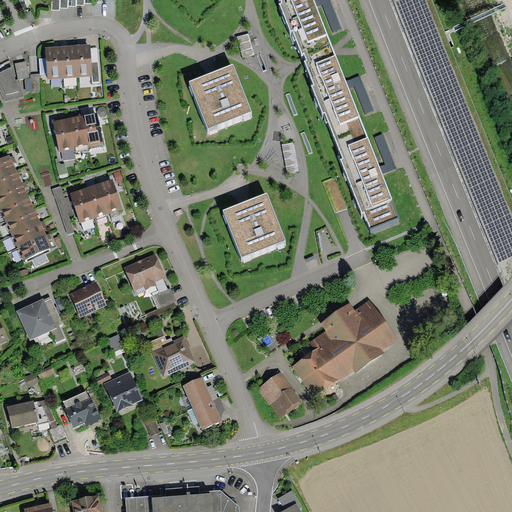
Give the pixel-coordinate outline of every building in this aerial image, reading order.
[(60,0),(51,0),(51,10),(60,10),(60,8),(60,0)] [(60,0),(60,8),(68,8),(68,6),(68,0),(60,0)] [(280,0),(281,2),(280,3),(291,31),(293,30),(302,54),(304,53),(307,60),(305,61),(314,85),(312,86),(323,113),(325,112),(343,158),(341,159),(362,212),(364,211),(371,228),(399,217),(314,0),(280,0)] [(254,54),(248,34),(237,37),(243,57),(254,54)] [(75,45),(77,78),(92,76),(93,76),(92,62),(91,49),(91,44),(75,45)] [(77,78),(75,45),(60,46),(63,79),(77,78)] [(48,80),(63,79),(60,46),(45,48),(46,58),(47,73),(48,80)] [(39,58),(40,73),(47,73),(46,58),(39,58)] [(30,77),(26,61),(15,63),(18,80),(19,79),(30,77)] [(93,76),(92,76),(93,83),(100,82),(98,62),(92,62),(93,76)] [(252,111),(234,65),(190,82),(208,128),(252,111)] [(19,79),(18,80),(16,80),(12,66),(0,71),(0,90),(6,102),(24,97),(19,79)] [(40,74),(30,75),(31,78),(32,91),(32,92),(40,92),(40,74)] [(80,116),(85,145),(88,145),(88,146),(103,143),(100,126),(97,126),(94,113),(80,116)] [(85,145),(80,116),(67,118),(72,150),(75,150),(75,147),(85,145)] [(59,153),(72,150),(67,118),(54,121),(59,153)] [(11,135),(5,139),(9,146),(15,143),(11,135)] [(299,171),(293,143),(282,145),(288,173),(299,171)] [(0,176),(15,169),(9,155),(0,159),(0,176)] [(0,176),(0,191),(21,182),(15,169),(0,176)] [(123,181),(119,171),(114,173),(117,183),(123,181)] [(348,209),(336,177),(323,182),(335,214),(348,209)] [(98,184),(108,214),(110,213),(119,210),(123,209),(112,179),(98,184)] [(0,207),(27,195),(21,182),(0,191),(0,207)] [(108,214),(98,184),(83,189),(94,219),(108,214)] [(61,186),(52,189),(68,234),(74,232),(69,217),(74,215),(73,211),(68,197),(65,198),(61,186)] [(92,219),(94,219),(83,189),(70,193),(80,223),(81,223),(92,219)] [(285,239),(267,193),(223,210),(242,256),(285,239)] [(0,207),(0,209),(5,221),(34,208),(27,195),(0,207)] [(11,233),(40,220),(34,208),(5,221),(11,233)] [(121,219),(119,210),(110,213),(113,221),(121,219)] [(95,228),(92,219),(81,223),(84,231),(95,228)] [(17,246),(46,233),(40,220),(11,233),(17,246)] [(46,233),(17,246),(23,261),(52,247),(46,233)] [(63,245),(59,236),(55,238),(59,247),(63,245)] [(155,282),(166,277),(155,254),(124,268),(134,291),(144,287),(145,290),(157,285),(155,282)] [(70,294),(80,317),(107,305),(96,282),(70,294)] [(176,301),(170,288),(154,296),(159,308),(176,301)] [(65,308),(60,297),(55,299),(61,310),(65,308)] [(43,299),(16,311),(30,340),(51,331),(56,328),(55,327),(44,302),(43,299)] [(51,299),(44,302),(55,327),(59,325),(62,324),(51,299)] [(350,302),(322,323),(327,330),(310,343),(315,350),(293,366),(316,397),(339,380),(340,382),(355,371),(356,373),(384,352),(383,350),(398,339),(370,300),(356,310),(350,302)] [(65,339),(59,325),(55,327),(56,328),(51,331),(56,343),(65,339)] [(165,335),(161,328),(156,330),(159,338),(165,335)] [(118,335),(107,340),(113,353),(124,348),(118,335)] [(159,338),(148,342),(152,351),(162,347),(162,346),(173,341),(171,338),(167,340),(165,335),(159,338)] [(164,376),(196,362),(184,336),(173,341),(162,346),(162,347),(152,351),(164,376)] [(33,373),(28,363),(20,367),(24,377),(33,373)] [(55,373),(52,365),(37,372),(41,379),(55,373)] [(112,380),(108,371),(105,373),(98,376),(96,377),(100,386),(104,384),(112,380)] [(112,380),(104,384),(117,412),(133,405),(133,404),(143,399),(130,372),(112,380)] [(24,377),(29,387),(39,382),(35,373),(33,373),(24,377)] [(302,403),(280,373),(258,389),(280,419),(302,403)] [(202,377),(183,386),(186,394),(192,408),(213,400),(207,387),(202,377)] [(212,385),(207,387),(213,400),(218,398),(212,385)] [(101,419),(91,397),(89,398),(86,391),(63,401),(66,408),(64,409),(73,429),(85,424),(86,426),(90,425),(90,426),(99,422),(98,420),(101,419)] [(192,408),(186,394),(181,396),(188,411),(192,408)] [(218,398),(213,400),(222,421),(221,419),(222,417),(222,415),(223,413),(224,412),(225,410),(220,397),(218,398)] [(34,400),(8,406),(12,428),(38,422),(39,422),(34,402),(34,400)] [(46,400),(38,402),(39,407),(43,406),(49,422),(52,428),(52,429),(58,427),(58,426),(46,400)] [(222,421),(213,400),(192,408),(198,422),(202,430),(222,421)] [(39,422),(38,422),(38,425),(49,422),(43,406),(39,407),(38,402),(34,402),(39,422)] [(198,422),(192,408),(188,411),(193,424),(198,422)] [(151,436),(160,432),(154,418),(146,421),(151,436)] [(168,420),(160,424),(164,433),(168,432),(166,426),(170,424),(168,420)] [(62,424),(58,426),(58,427),(52,429),(52,428),(48,430),(54,444),(68,439),(62,424)] [(239,511),(239,507),(221,490),(125,498),(126,511),(239,511)] [(297,503),(300,508),(302,507),(292,490),(278,498),(285,510),(297,503)] [(102,511),(99,495),(72,501),(73,511),(102,511)] [(53,511),(52,503),(24,509),(24,511),(53,511)] [(301,511),(300,508),(297,503),(285,510),(280,511),(301,511)]
